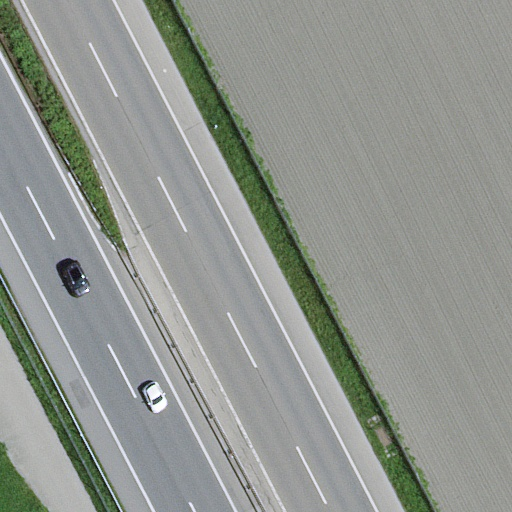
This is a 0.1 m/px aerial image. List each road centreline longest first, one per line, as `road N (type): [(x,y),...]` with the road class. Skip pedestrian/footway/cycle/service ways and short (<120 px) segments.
road 1 (motorway): [(326,511),(62,0)]
road 2 (motorway): [(0,148),(186,511)]
road 3 (track): [(0,367),(74,511)]
